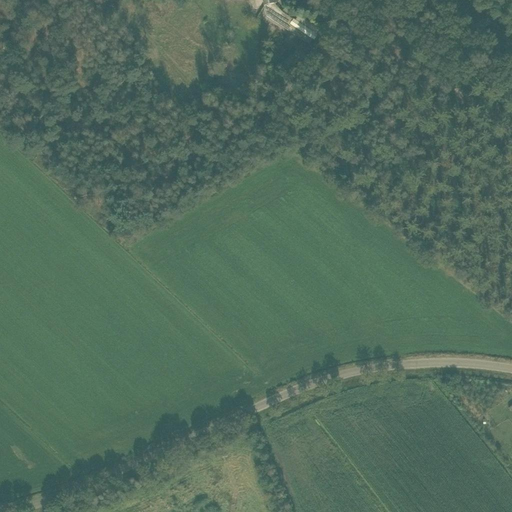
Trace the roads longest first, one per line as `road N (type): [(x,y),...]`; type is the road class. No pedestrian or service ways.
road 1 (unclassified): [(18,511),(324,383),(389,367),(511,369)]
road 2 (unclassified): [(511,118),(333,13)]
